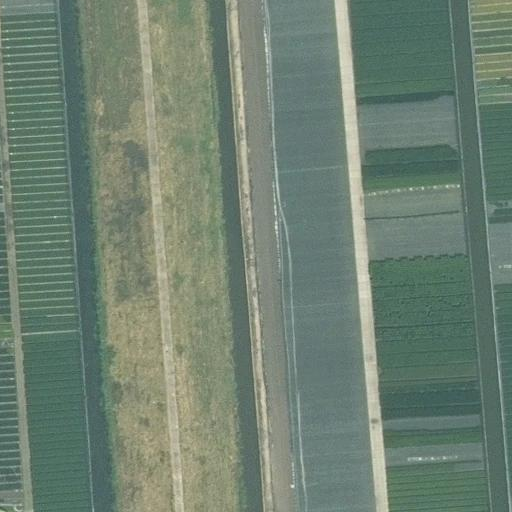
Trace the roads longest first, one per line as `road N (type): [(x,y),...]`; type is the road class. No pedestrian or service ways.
road 1 (track): [(378,511),(334,0)]
road 2 (track): [(179,511),(141,0)]
road 3 (track): [(29,511),(0,87)]
